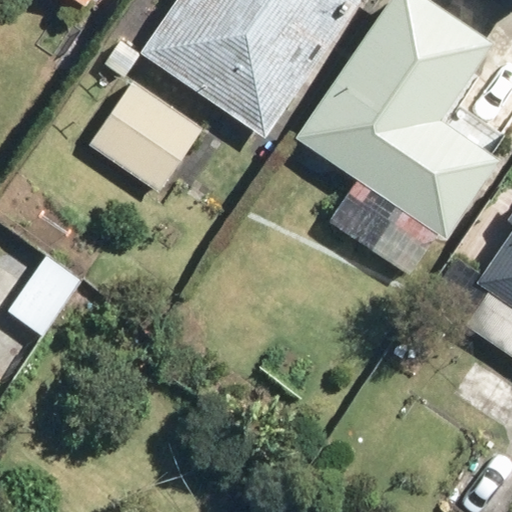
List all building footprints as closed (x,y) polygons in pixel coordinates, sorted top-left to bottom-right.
[(76,0),(89,8),(94,0),(76,0)] [(272,132),(353,0),(187,0),(152,59),(272,132)] [(412,272),(442,227),(452,234),(503,157),(446,119),(500,37),(442,0),(391,0),(302,135),(362,175),(333,219),(412,272)] [(160,192),(212,115),(141,67),(89,144),(160,192)] [(511,358),(511,227),(451,318),(511,358)]
